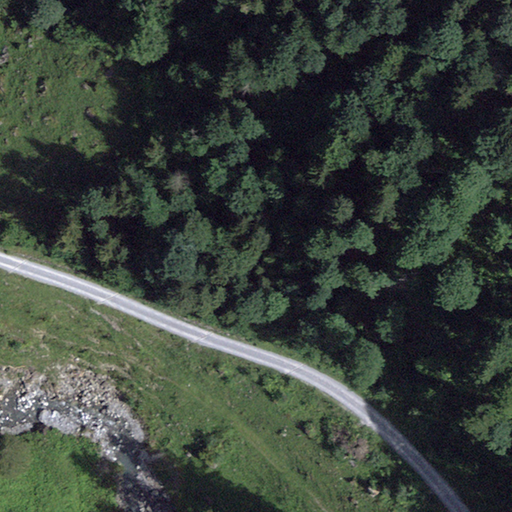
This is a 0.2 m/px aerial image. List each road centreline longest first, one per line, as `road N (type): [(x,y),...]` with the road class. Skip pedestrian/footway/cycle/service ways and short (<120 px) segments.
road 1 (track): [(461,511),(361,405),(0,258)]
road 2 (track): [(337,511),(242,408)]
